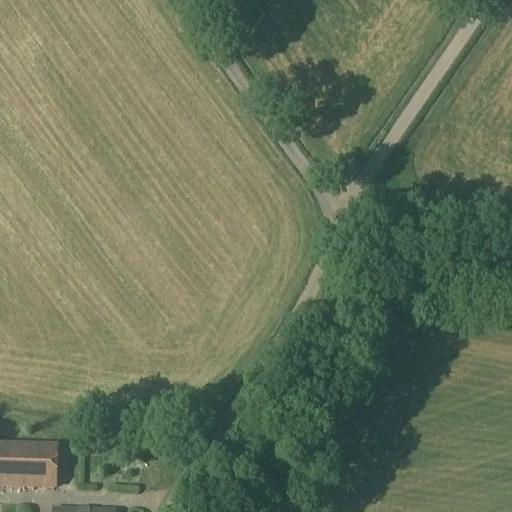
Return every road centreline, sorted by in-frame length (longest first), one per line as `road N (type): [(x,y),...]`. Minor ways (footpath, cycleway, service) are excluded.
road 1 (track): [(488,0),(341,214),(289,338),(179,511)]
road 2 (track): [(341,214),(180,0)]
